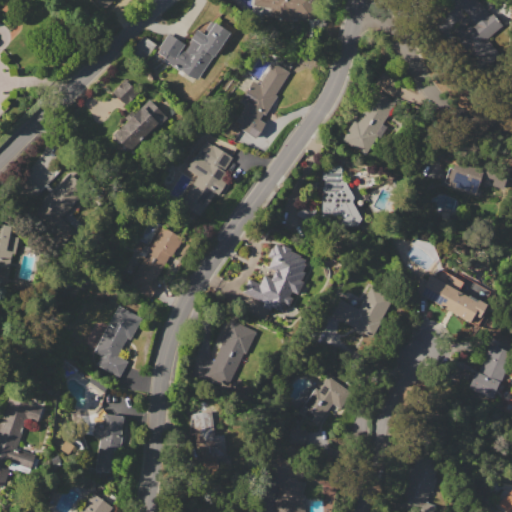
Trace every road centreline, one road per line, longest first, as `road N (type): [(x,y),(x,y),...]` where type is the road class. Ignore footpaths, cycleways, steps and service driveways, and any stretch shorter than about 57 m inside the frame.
road 1 (residential): [(359,0),(333,89),(172,322),(140,511)]
road 2 (residential): [(0,157),(163,0)]
road 3 (residential): [(511,125),(449,101),(387,27),(356,13)]
road 4 (residential): [(359,511),(387,415),(423,351)]
